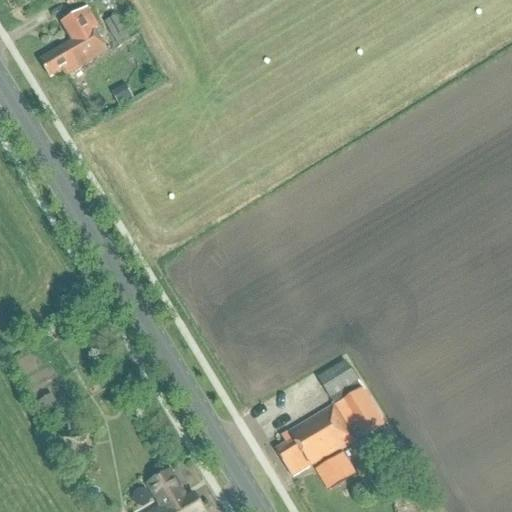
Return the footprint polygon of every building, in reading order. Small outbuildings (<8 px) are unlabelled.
[(107,54),(95,33),(100,30),(89,11),(63,26),(73,45),(40,63),(49,79),(62,71),(65,78),(107,54)] [(104,24),(119,48),(131,41),(117,17),(104,24)] [(119,107),(133,100),(126,87),(112,95),(119,107)] [(335,408),(355,443),(384,426),(363,391),(360,393),(343,365),(318,380),(334,408),(335,408)] [(107,388),(118,406),(131,399),(120,380),(107,388)] [(37,405),(46,418),(60,410),(51,396),(37,405)] [(292,479),(355,443),(335,408),(334,408),(301,427),(303,432),(291,439),(293,442),(276,452),(292,479)] [(156,511),(201,511),(194,498),(186,503),(169,475),(148,488),(161,509),(156,511)]
